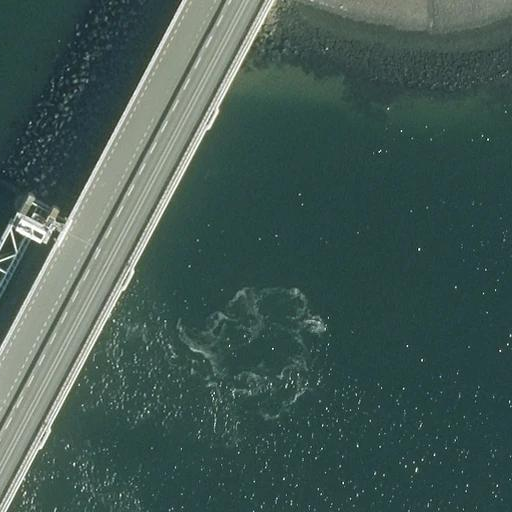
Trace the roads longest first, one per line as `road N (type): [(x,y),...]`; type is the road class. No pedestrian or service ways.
road 1 (primary): [(0,463),(243,0)]
road 2 (unclassified): [(0,384),(201,0)]
